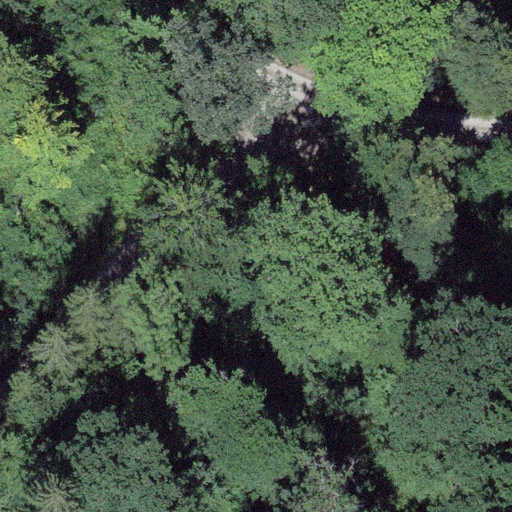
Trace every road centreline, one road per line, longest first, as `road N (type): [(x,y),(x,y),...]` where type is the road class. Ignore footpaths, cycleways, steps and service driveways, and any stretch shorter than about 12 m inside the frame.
road 1 (track): [(0,401),(72,314),(319,116),(511,133)]
road 2 (track): [(319,116),(154,0)]
